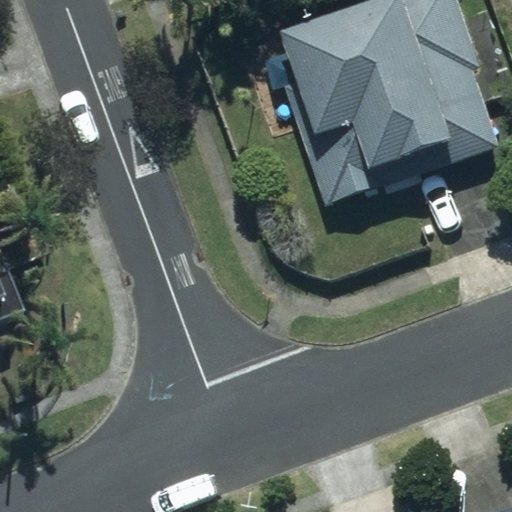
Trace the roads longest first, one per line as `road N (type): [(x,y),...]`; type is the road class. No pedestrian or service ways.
road 1 (residential): [(65,0),(231,442)]
road 2 (residential): [(231,442),(511,338)]
road 3 (residential): [(47,511),(231,442)]
